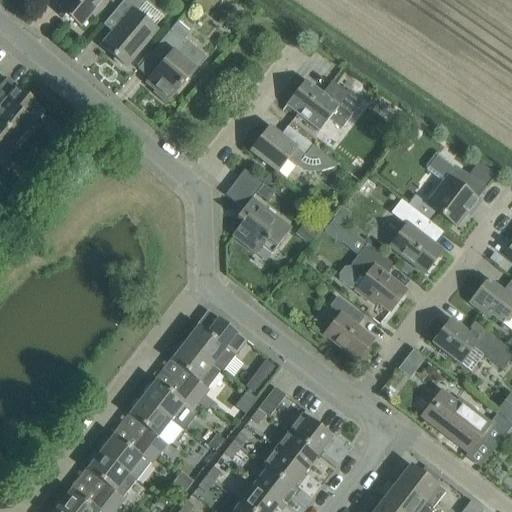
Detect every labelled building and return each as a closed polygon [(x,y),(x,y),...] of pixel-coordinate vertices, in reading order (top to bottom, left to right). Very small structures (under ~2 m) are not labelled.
[(109,0),(112,2),(114,0),(66,0),(58,10),(80,28),(90,15),(94,18),(107,0),(109,0)] [(157,30),(137,13),(146,3),(142,0),(124,0),(111,15),(121,23),(101,46),(115,58),(113,60),(121,67),(123,64),(126,67),(139,51),(157,30)] [(206,58),(192,46),(172,29),(151,54),(162,63),(146,83),(155,91),(154,93),(166,103),(194,70),(195,71),(206,58)] [(24,113),(34,102),(7,79),(0,87),(0,122),(23,142),(38,125),(24,113)] [(357,80),(351,90),(358,95),(365,85),(357,80)] [(342,129),(362,103),(335,85),(326,97),(305,81),(286,106),(319,132),(329,119),(342,129)] [(23,142),(0,122),(0,151),(9,159),(23,142)] [(299,151),(269,127),(250,152),(278,173),(287,160),(296,168),(301,170),(306,172),(310,173),(312,173),(321,172),(326,171),(334,167),(336,164),(306,141),(299,151)] [(477,200),(486,188),(496,175),(479,164),(469,176),(447,162),(438,155),(434,155),(426,166),(427,170),(444,183),(419,215),(424,218),(431,209),(456,227),(473,205),(476,208),(480,202),(477,200)] [(263,183),(257,192),(268,200),(275,192),(263,183)] [(271,255),(291,229),(252,199),(243,210),(236,218),(242,223),(232,236),(257,255),(262,248),(271,255)] [(442,252),(421,236),(429,226),(398,203),(390,214),(410,229),(394,250),(425,274),(442,252)] [(340,207),(333,216),(342,224),(350,214),(340,207)] [(307,217),(297,231),(312,243),(323,229),(307,217)] [(332,217),(323,228),(332,235),(334,233),(341,224),(332,217)] [(406,291),(386,276),(394,266),(367,245),(349,268),(344,268),(337,277),(338,281),(349,290),(353,289),(374,306),(377,303),(390,313),(406,291)] [(511,245),(508,250),(506,248),(502,253),(511,260),(511,245)] [(403,263),(398,269),(408,276),(413,270),(403,263)] [(511,293),(508,291),(503,292),(490,282),(484,282),(468,303),(490,319),(493,315),(506,326),(511,317),(511,293)] [(373,340),(356,327),(364,318),(337,297),(329,307),(340,315),(324,335),(357,361),(373,340)] [(179,340),(181,342),(185,344),(212,366),(222,373),(247,341),(211,314),(200,328),(193,322),(179,340)] [(511,357),(511,351),(490,335),(474,322),(466,332),(450,320),(432,344),(448,356),(459,365),(460,365),(470,372),(483,355),(502,370),(511,357)] [(222,373),(212,366),(185,344),(181,342),(169,358),(172,360),(171,362),(188,376),(181,385),(201,400),(213,410),(216,405),(204,396),(222,373)] [(413,351),(407,359),(418,367),(424,360),(413,351)] [(193,410),(201,400),(181,385),(174,395),(156,381),(156,382),(150,377),(137,395),(183,430),(194,416),(193,410)] [(269,418),(285,396),(275,388),(258,409),(265,415),(269,418)] [(490,424),(459,400),(457,403),(441,391),(430,406),(434,409),(425,421),(442,434),(444,431),(457,441),(455,444),(467,454),(478,440),(493,451),(503,439),(511,427),(511,425),(498,414),(490,424)] [(172,444),(183,430),(137,395),(123,412),(129,416),(129,417),(146,430),(139,440),(159,455),(166,445),(172,444)] [(511,405),(507,401),(497,414),(511,425),(511,405)] [(257,425),(265,415),(258,409),(250,419),(257,425)] [(332,437),(302,414),(288,433),(318,456),(332,437)] [(511,427),(503,439),(511,445),(511,427)] [(137,482),(159,455),(139,440),(131,449),(114,436),(113,436),(108,432),(95,449),(135,480),(137,482)] [(239,448),(247,439),(240,433),(232,443),(239,448)] [(318,456),(288,433),(275,450),(305,473),(318,456)] [(213,440),(207,448),(215,454),(226,440),(218,434),(213,440)] [(232,458),(239,448),(232,443),(225,453),(232,458)] [(121,498),(135,480),(95,449),(81,466),(87,471),(86,471),(104,485),(97,494),(116,510),(124,500),(121,498)] [(305,473),(275,450),(262,467),(266,470),(266,469),(291,489),(292,487),(293,488),(305,473)] [(446,492),(438,487),(410,465),(397,483),(432,510),(446,492)] [(213,482),(220,473),(213,467),(206,476),(213,482)] [(291,489),(266,469),(266,470),(262,467),(266,470),(254,486),(283,509),(296,492),(292,489),(293,488),(292,487),(291,489)] [(205,492),(213,482),(206,476),(198,487),(205,492)] [(432,510),(397,483),(383,500),(399,511),(433,511),(434,511),(432,510)] [(280,511),(283,509),(254,486),(240,503),(252,511),(280,511)] [(114,511),(116,510),(97,494),(89,504),(72,490),(70,492),(67,489),(55,506),(62,511),(114,511)] [(399,511),(383,500),(374,511),(399,511)] [(181,511),(189,511),(194,507),(187,501),(180,511),(181,511)] [(482,511),(483,511),(470,502),(462,511),(482,511)] [(252,511),(240,503),(233,511),(252,511)]
